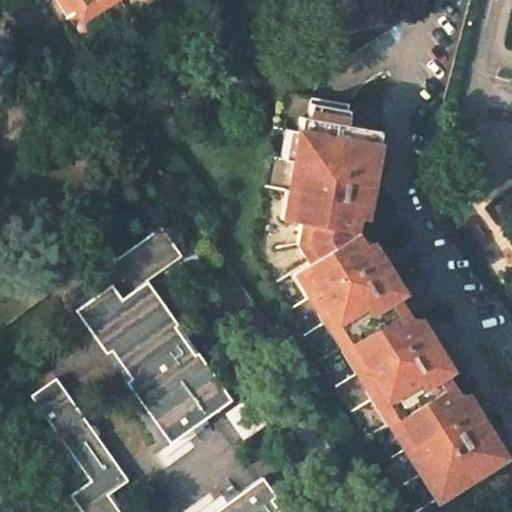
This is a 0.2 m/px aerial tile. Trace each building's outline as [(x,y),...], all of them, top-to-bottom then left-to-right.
[(40,0),(56,26),(63,22),(77,44),(147,0),(40,0)] [(352,231),(354,217),(362,218),(367,192),(361,187),(371,129),(374,113),(348,108),(350,103),(282,90),(251,251),(416,511),(415,511),(427,511),(474,482),(472,478),(496,462),(489,449),(496,444),(481,421),(472,423),(456,397),(441,372),(447,368),(432,344),(424,345),(409,321),(392,296),(399,291),(386,270),(376,269),(361,244),(352,231)] [(367,192),(380,130),(371,129),(361,187),(367,192)] [(458,160),(423,183),(448,224),(480,204),(484,201),(458,160)] [(386,270),(367,241),(361,244),(376,269),(386,270)] [(409,321),(424,345),(432,344),(416,317),(409,321)] [(463,393),(456,397),(472,423),(481,421),(463,393)] [(287,511),(267,480),(216,511),(287,511)]
